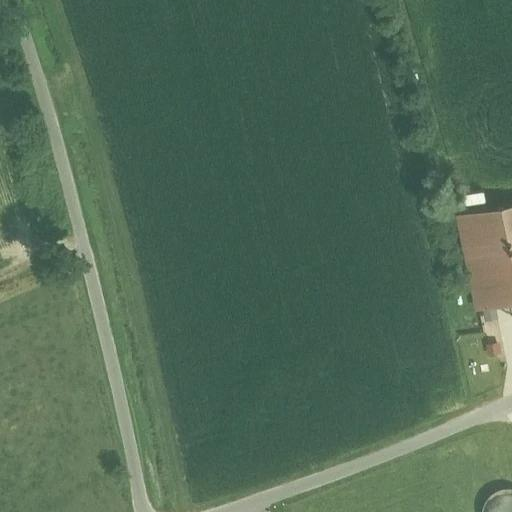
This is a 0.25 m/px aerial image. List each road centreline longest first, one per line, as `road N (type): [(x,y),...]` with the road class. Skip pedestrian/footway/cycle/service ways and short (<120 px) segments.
road 1 (unclassified): [(140,511),(91,286),(8,0)]
road 2 (unclassified): [(511,402),(235,511)]
